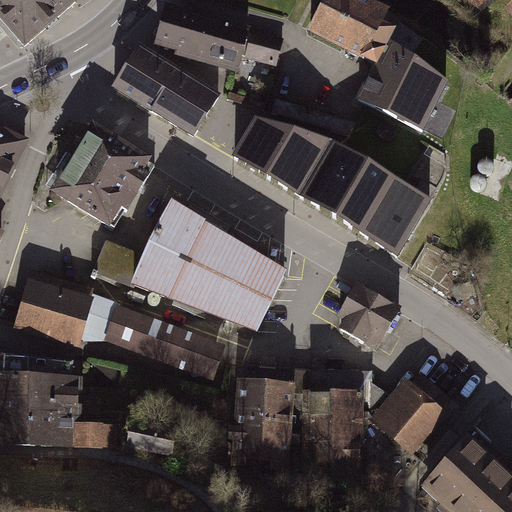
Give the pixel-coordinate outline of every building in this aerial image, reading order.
[(0,0),(0,19),(24,47),(77,2),(75,0),(0,0)] [(389,8),(371,0),(323,0),(307,31),(374,65),(387,40),(393,27),(382,21),(389,8)] [(495,0),(458,0),(476,17),(495,0)] [(243,57),(252,29),(170,4),(158,46),(239,71),(243,57)] [(284,39),(252,29),(243,57),(275,67),(284,39)] [(449,82),(387,40),(374,65),(355,99),(423,133),(449,82)] [(219,97),(137,45),(111,87),(192,138),(219,97)] [(394,256),(426,204),(328,145),(251,122),(230,157),(394,256)] [(155,166),(95,130),(77,159),(68,154),(46,188),(108,225),(119,207),(127,212),(155,166)] [(0,192),(24,143),(0,131),(0,192)] [(284,275),(172,207),(163,220),(152,241),(144,260),(128,254),(126,257),(104,248),(94,272),(134,288),(135,286),(257,332),(284,275)] [(93,291),(35,273),(19,326),(78,343),(93,291)] [(400,311),(357,287),(340,316),(347,320),(341,330),(376,350),(400,311)] [(223,340),(119,303),(106,340),(210,377),(223,340)] [(83,376),(0,372),(0,382),(0,443),(118,449),(120,423),(81,422),(83,376)] [(445,410),(404,374),(367,416),(408,452),(445,410)] [(283,438),(288,379),(233,375),(228,433),(283,438)] [(358,385),(298,387),(299,437),(360,435),(358,385)] [(181,429),(134,419),(128,447),(175,456),(181,429)] [(511,511),(511,473),(460,425),(411,477),(449,511),(511,511)]
